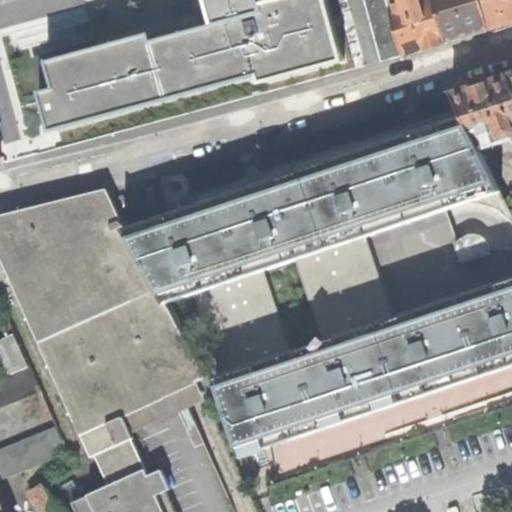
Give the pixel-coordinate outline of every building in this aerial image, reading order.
[(208,0),(215,25),(160,40),(156,34),(55,60),(62,89),(47,93),(56,128),(340,55),(332,24),(326,0),(291,0),(261,8),(259,0),(208,0)] [(368,0),(385,61),(407,55),(393,7),(391,0),(368,0)] [(402,0),(404,4),(393,7),(407,55),(431,47),(450,42),(437,0),(402,0)] [(437,0),(450,42),(470,35),(493,28),(484,0),(437,0)] [(511,0),(484,0),(493,28),(511,22),(511,0)] [(511,78),(510,75),(483,84),(454,93),(465,116),(481,146),(511,136),(511,78)] [(301,259),(369,236),(504,191),(481,146),(465,116),(424,130),(259,185),(180,212),(129,229),(170,303),(198,293),(266,270),(301,259)] [(182,389),(200,381),(199,379),(207,376),(139,253),(109,189),(0,216),(0,251),(83,434),(84,435),(117,419),(118,421),(125,417),(143,409),(166,399),(165,397),(182,389)] [(491,252),(493,251),(492,244),(491,241),(487,237),(482,234),(476,233),(470,234),(458,241),(464,262),(491,252)] [(396,319),(369,236),(301,259),(327,342),(396,319)] [(294,353),(266,270),(198,293),(225,376),(294,353)] [(511,280),(396,319),(327,342),(294,353),(225,376),(221,377),(247,457),(282,445),(370,415),(435,393),(510,367),(511,366),(511,280)] [(0,341),(0,343),(8,363),(13,374),(31,367),(17,334),(0,341)] [(5,377),(13,374),(8,363),(1,367),(5,377)] [(0,408),(41,391),(31,367),(13,374),(5,377),(0,379),(0,408)] [(200,381),(205,392),(211,390),(216,387),(210,374),(207,376),(199,379),(200,381)] [(190,406),(208,398),(205,392),(200,381),(182,389),(190,406)] [(150,424),(190,406),(182,389),(165,397),(166,399),(143,409),(150,424)] [(213,396),(211,390),(205,392),(208,398),(213,396)] [(133,432),(150,424),(143,409),(125,417),(132,433),(133,432)] [(135,435),(133,432),(132,433),(125,417),(118,421),(117,419),(84,435),(94,458),(99,456),(134,440),(132,436),(135,435)] [(0,481),(69,452),(58,427),(0,451),(0,481)] [(151,477),(134,440),(99,456),(112,486),(74,502),(78,511),(177,511),(168,492),(172,490),(164,471),(151,477)] [(31,492),(41,511),(61,511),(47,484),(31,492)]
